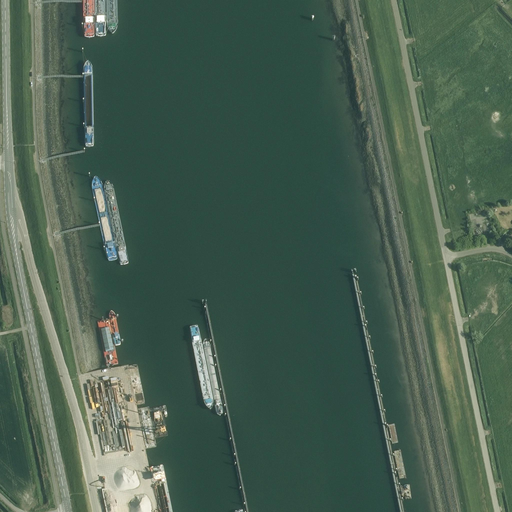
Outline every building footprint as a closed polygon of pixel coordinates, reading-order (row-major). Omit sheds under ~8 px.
[(479,225),(480,228),(472,229),(474,237),(485,235),(483,224),(479,225)] [(109,319),(98,321),(107,366),(109,366),(119,364),(109,319)] [(119,447),(118,440),(122,439),(121,437),(116,438),(117,441),(111,442),(112,448),(119,447)] [(111,448),(110,442),(107,442),(106,439),(102,439),(103,449),(111,448)] [(106,494),(112,493),(110,481),(104,482),(106,494)]
